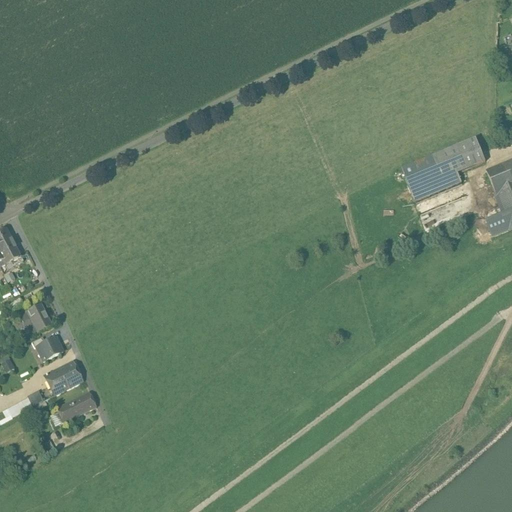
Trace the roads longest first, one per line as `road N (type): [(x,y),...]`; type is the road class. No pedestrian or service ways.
road 1 (unclassified): [(9,213),(443,0)]
road 2 (track): [(197,511),(511,280)]
road 3 (track): [(245,511),(511,315)]
road 4 (residential): [(108,422),(9,213)]
